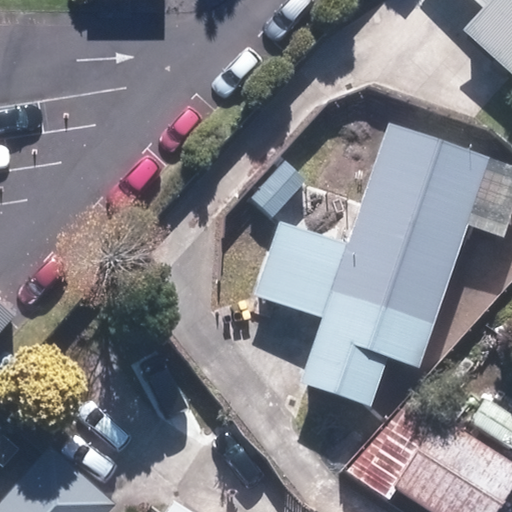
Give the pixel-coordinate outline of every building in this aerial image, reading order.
[(511,0),(453,0),(472,16),(453,38),(511,90),(511,0)] [(406,376),(475,167),(374,134),(305,343),(406,376)] [(511,448),(511,404),(488,387),(458,428),(504,461),(511,448)] [(397,492),(425,511),(487,511),(511,478),(511,474),(445,426),(397,492)] [(0,504),(0,511),(109,511),(111,510),(47,453),(0,504)]
